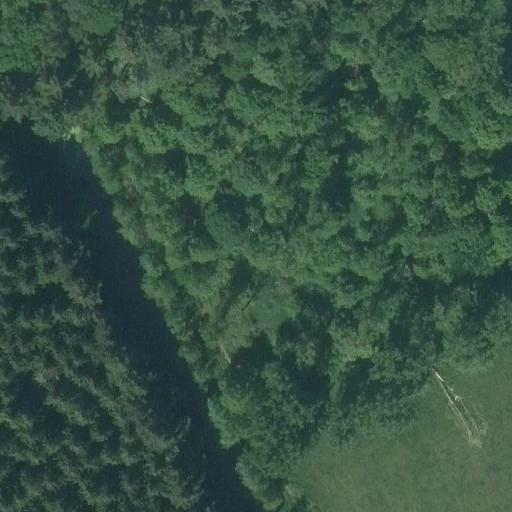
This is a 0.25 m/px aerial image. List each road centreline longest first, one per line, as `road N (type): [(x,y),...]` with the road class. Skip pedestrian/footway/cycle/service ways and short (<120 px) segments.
road 1 (track): [(227,511),(25,106)]
road 2 (track): [(247,0),(25,106)]
